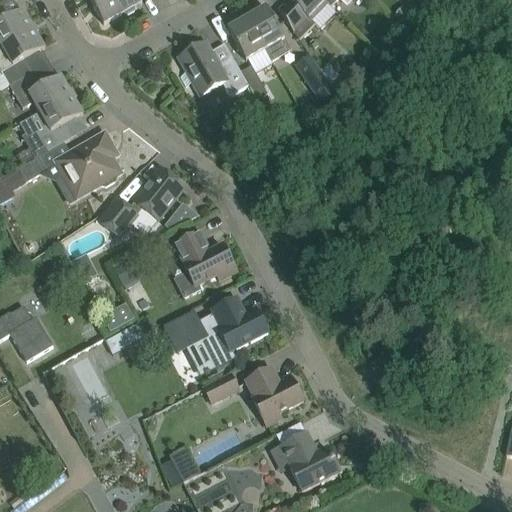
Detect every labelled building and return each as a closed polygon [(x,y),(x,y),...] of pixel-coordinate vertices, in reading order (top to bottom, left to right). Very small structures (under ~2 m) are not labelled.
[(122,15),(113,0),(88,0),(103,26),(112,21),(122,15)] [(113,0),(122,15),(142,4),(139,0),(113,0)] [(331,9),(321,0),(286,0),(288,2),(279,12),(299,42),(315,25),(320,31),(336,15),(331,9)] [(321,0),(331,9),(339,1),(346,8),(353,0),(321,0)] [(412,17),(403,8),(393,18),(403,27),(412,17)] [(266,9),(247,20),(272,62),(282,57),(290,51),(266,9)] [(0,20),(0,49),(34,30),(22,11),(1,23),(0,20)] [(228,32),(233,40),(238,49),(246,62),(265,51),(271,63),(272,62),(247,20),(228,32)] [(389,26),(389,31),(394,36),(401,29),(393,21),(389,26)] [(34,30),(0,49),(0,70),(10,88),(32,76),(24,61),(45,49),(34,30)] [(233,61),(219,69),(205,45),(179,60),(187,74),(180,78),(186,88),(193,84),(199,95),(220,83),(229,98),(248,87),(240,75),(233,61)] [(256,103),(267,96),(251,68),(240,75),(248,87),(256,103)] [(321,105),(334,96),(317,71),(304,80),(321,105)] [(33,104),(39,115),(40,116),(72,97),(60,77),(39,89),(32,76),(10,88),(23,110),(33,104)] [(35,161),(42,158),(70,142),(62,128),(83,116),(72,97),(40,116),(39,115),(20,126),(26,138),(23,140),(35,161)] [(69,207),(101,188),(106,189),(115,184),(116,179),(121,176),(109,154),(114,151),(105,135),(55,163),(65,180),(56,185),(69,207)] [(231,145),(225,141),(219,143),(217,151),(222,155),(230,153),(231,145)] [(252,165),(258,157),(247,148),(241,156),(252,165)] [(35,161),(17,171),(25,185),(50,172),(42,158),(35,161)] [(160,172),(129,210),(119,202),(101,223),(119,238),(143,210),(158,223),(184,191),(160,172)] [(0,205),(15,198),(12,192),(5,179),(0,182),(0,205)] [(182,206),(172,218),(182,227),(198,218),(182,206)] [(234,270),(223,248),(208,255),(198,235),(175,247),(185,267),(184,268),(188,275),(174,282),(184,301),(201,292),(199,288),(217,279),(219,283),(234,275),(232,271),(234,270)] [(139,280),(129,261),(113,270),(123,288),(139,280)] [(75,279),(66,263),(49,272),(57,288),(75,279)] [(194,314),(165,329),(169,336),(174,347),(177,351),(200,339),(216,370),(235,360),(232,353),(268,335),(257,313),(246,318),(237,300),(212,313),(214,316),(199,324),(194,314)] [(126,306),(115,312),(124,327),(134,321),(126,306)] [(0,343),(10,337),(27,364),(53,349),(36,321),(33,323),(25,309),(11,318),(9,315),(0,321),(0,343)] [(138,325),(105,344),(113,358),(146,339),(138,325)] [(280,422),(278,416),(303,404),(292,382),(280,388),(271,371),(246,384),(255,402),(253,403),(267,429),(280,422)] [(203,391),(211,408),(239,392),(231,376),(203,391)] [(327,451),(318,455),(316,456),(306,436),(279,450),(301,494),(339,474),(327,451)] [(172,490),(182,484),(180,480),(171,462),(160,468),(172,490)] [(55,475),(48,466),(38,473),(45,482),(55,475)] [(199,477),(196,471),(180,480),(182,484),(183,486),(199,477)]
